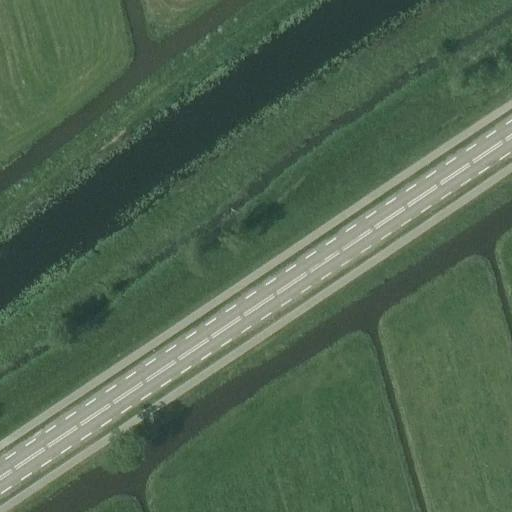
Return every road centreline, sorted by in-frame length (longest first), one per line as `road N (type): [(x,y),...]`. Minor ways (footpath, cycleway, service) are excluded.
road 1 (primary): [(0,480),(511,138)]
road 2 (track): [(0,341),(492,0)]
